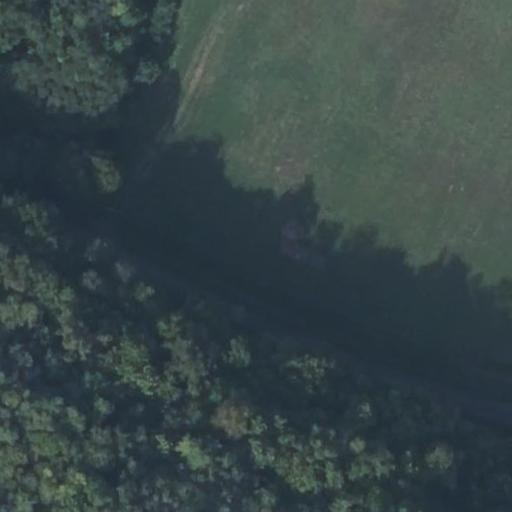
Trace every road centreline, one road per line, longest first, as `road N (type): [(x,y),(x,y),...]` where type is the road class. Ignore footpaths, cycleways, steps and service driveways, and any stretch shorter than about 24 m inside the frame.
road 1 (unclassified): [(0,191),(330,346),(468,402),(511,411)]
road 2 (track): [(102,238),(186,0)]
